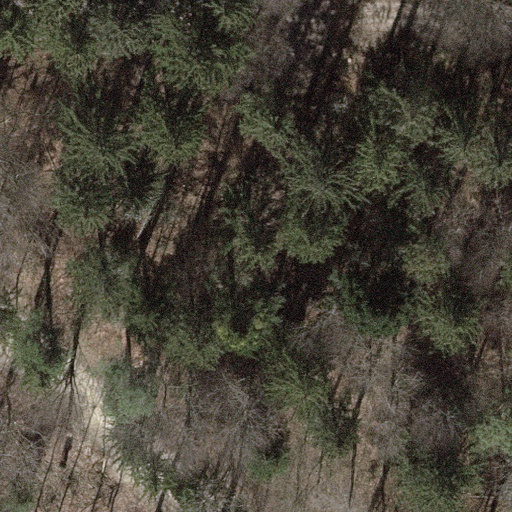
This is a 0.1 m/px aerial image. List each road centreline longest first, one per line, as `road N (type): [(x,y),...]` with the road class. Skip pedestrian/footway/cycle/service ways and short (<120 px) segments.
road 1 (track): [(0,16),(387,16),(511,28)]
road 2 (track): [(210,511),(43,357),(0,329)]
